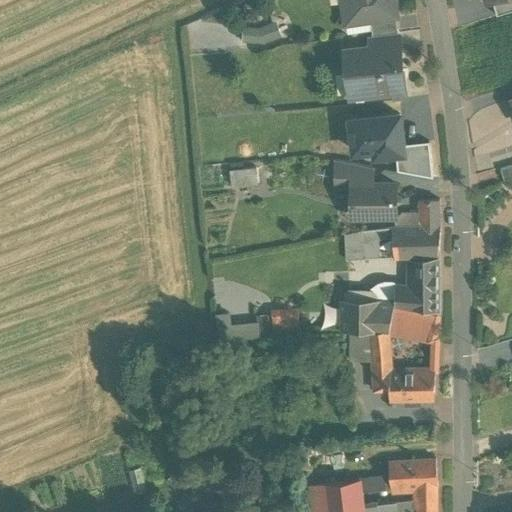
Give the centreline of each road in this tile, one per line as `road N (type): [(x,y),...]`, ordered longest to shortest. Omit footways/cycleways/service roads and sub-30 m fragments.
road 1 (residential): [(465,511),(468,183),(443,0)]
road 2 (track): [(0,115),(243,4)]
